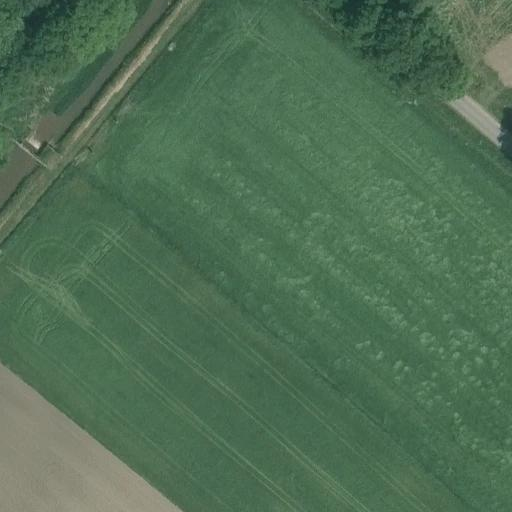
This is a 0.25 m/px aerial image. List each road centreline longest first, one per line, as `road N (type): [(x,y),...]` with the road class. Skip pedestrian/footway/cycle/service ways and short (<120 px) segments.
road 1 (track): [(0,233),(190,0)]
road 2 (unclassified): [(334,0),(511,147)]
